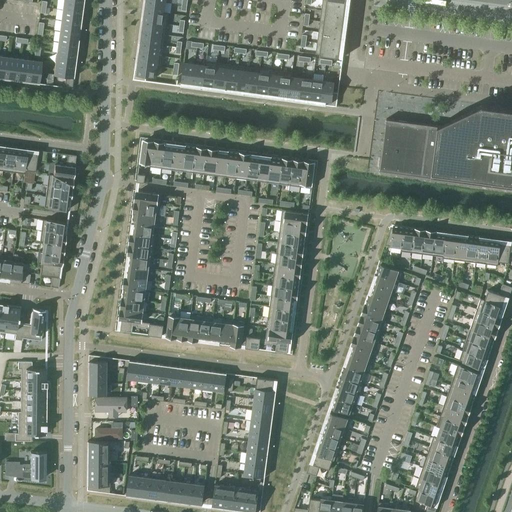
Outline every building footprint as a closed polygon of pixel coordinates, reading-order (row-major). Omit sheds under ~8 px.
[(70,0),(63,0),(62,10),(81,12),(82,2),(70,0)] [(148,0),(145,0),(144,10),(164,13),(166,2),(148,0)] [(326,1),(325,11),(345,14),(346,3),(326,1)] [(62,10),(60,20),(79,23),(81,12),(62,10)] [(144,10),(143,21),(163,24),(164,13),(144,10)] [(325,11),(324,22),(343,25),(345,14),(325,11)] [(60,20),(59,31),(79,34),(80,28),(79,27),(79,23),(60,20)] [(143,21),(142,32),(161,34),(163,24),(143,21)] [(324,22),(322,33),(342,35),(343,25),(324,22)] [(59,31),(58,42),(76,44),(77,40),(78,40),(79,34),(59,31)] [(142,32),(140,42),(160,45),(161,34),(142,32)] [(322,33),(321,43),(341,46),(342,35),(322,33)] [(57,45),(56,53),(75,55),(76,44),(58,42),(57,45)] [(140,42),(139,53),(159,56),(160,45),(140,42)] [(341,46),(321,43),(319,55),(339,57),(341,46)] [(56,53),(55,63),(74,66),(75,55),(56,53)] [(139,53),(137,64),(157,66),(159,56),(139,53)] [(0,77),(5,78),(6,76),(8,57),(0,55),(0,77)] [(5,78),(16,80),(16,77),(19,58),(8,57),(6,76),(5,78)] [(16,80),(27,81),(27,79),(30,60),(19,58),(16,77),(16,80)] [(27,79),(27,81),(38,83),(38,84),(38,83),(41,61),(33,60),(30,60),(27,79)] [(74,66),(55,63),(53,75),(65,77),(64,87),(72,88),(73,77),(72,77),(74,66)] [(181,82),(192,84),(195,64),(184,63),(181,82)] [(157,66),(137,64),(137,68),(135,68),(133,80),(146,81),(146,76),(156,78),(157,66)] [(192,84),(203,85),(205,65),(195,64),(192,84)] [(203,85),(214,87),(216,67),(205,65),(203,85)] [(214,87),(224,88),(227,68),(216,67),(214,87)] [(224,88),(235,90),(238,70),(227,68),(224,88)] [(235,90),(246,91),(248,71),(238,70),(235,90)] [(246,91),(256,92),(259,73),(248,71),(246,91)] [(256,92),(267,94),(270,74),(259,73),(256,92)] [(267,94),(278,95),(280,75),(270,74),(267,94)] [(278,95),(289,97),(291,77),(280,75),(278,95)] [(289,97),(299,98),(302,78),(291,77),(289,97)] [(299,98),(310,99),(313,80),(302,78),(299,98)] [(310,99),(321,101),(323,81),(313,80),(310,99)] [(323,81),(321,101),(325,102),(325,105),(336,107),(338,93),(333,92),(334,83),(323,81)] [(379,170),(464,182),(511,188),(511,108),(482,105),(464,113),(438,126),(386,119),(379,170)] [(140,162),(150,163),(151,163),(153,143),(142,142),(140,162),(140,163),(140,162)] [(150,167),(161,168),(164,145),(153,143),(151,163),(150,163),(150,167)] [(161,168),(172,170),(175,146),(164,145),(161,168)] [(172,170),(182,171),(186,148),(186,146),(185,146),(185,148),(175,146),(172,170)] [(182,171),(193,173),(196,149),(197,147),(186,146),(186,148),(182,171)] [(193,173),(204,174),(207,151),(197,149),(197,147),(196,149),(193,173)] [(2,171),(12,172),(15,150),(5,149),(2,171)] [(15,150),(12,172),(23,174),(24,169),(26,152),(15,150)] [(37,153),(26,152),(24,169),(28,170),(34,171),(35,171),(36,161),(45,162),(46,152),(38,150),(37,150),(37,153)] [(204,174),(215,175),(218,152),(207,151),(204,174)] [(215,175),(225,177),(228,153),(229,151),(228,151),(228,153),(218,152),(215,175)] [(225,177),(236,178),(239,155),(239,153),(229,151),(228,153),(225,177)] [(236,178),(247,180),(250,156),(239,155),(240,153),(239,153),(239,155),(236,178)] [(54,164),(53,175),(52,175),(72,178),(73,167),(74,167),(76,155),(67,154),(67,155),(67,157),(66,165),(55,164),(54,164)] [(253,180),(257,181),(260,158),(250,156),(247,180),(253,180)] [(257,181),(268,182),(271,159),(271,157),(271,159),(260,158),(257,181)] [(279,184),(280,180),(279,180),(282,160),(282,159),(271,157),(271,159),(268,182),(279,184)] [(280,180),(290,182),(293,162),(282,161),(282,159),(282,160),(279,180),(280,180)] [(289,185),(300,187),(303,163),(293,162),(290,182),(289,185)] [(303,163),(300,187),(311,188),(312,188),(312,185),(314,165),(303,163)] [(137,181),(144,182),(145,174),(138,173),(137,181)] [(48,174),(47,185),(70,188),(72,178),(52,175),(53,175),(48,174)] [(47,185),(45,196),(69,199),(70,188),(47,185)] [(138,191),(137,202),(160,205),(162,194),(138,191)] [(69,199),(45,196),(44,206),(44,207),(67,210),(69,199)] [(134,212),(136,212),(155,215),(155,216),(159,216),(160,205),(137,202),(136,212),(134,212)] [(282,210),(281,221),(304,224),(306,213),(282,210)] [(134,212),(132,223),(134,223),(154,226),(155,216),(155,215),(136,212),(134,212)] [(42,220),(41,231),(64,234),(66,223),(42,219),(42,220)] [(281,221),(279,232),(303,235),(305,235),(303,234),(304,224),(281,221)] [(388,236),(390,227),(391,224),(399,225),(400,221),(396,221),(386,226),(384,234),(388,236)] [(134,223),(133,234),(152,236),(153,236),(154,226),(134,223),(132,223),(134,223)] [(385,245),(401,247),(404,229),(404,227),(393,226),(393,228),(390,227),(388,236),(384,245),(385,245)] [(400,251),(411,252),(414,231),(415,229),(404,227),(404,229),(401,247),(400,251)] [(411,252),(422,254),(425,232),(415,231),(415,229),(414,231),(411,252)] [(39,242),(43,242),(63,244),(64,234),(41,231),(39,242)] [(279,232),(278,242),(301,245),(303,246),(305,235),(303,235),(279,232)] [(422,254),(433,255),(436,234),(425,232),(422,254)] [(133,234),(131,245),(155,248),(156,237),(153,236),(152,236),(133,234)] [(433,255),(443,257),(444,257),(446,235),(436,234),(433,255)] [(443,258),(454,260),(457,236),(446,235),(444,257),(443,257),(443,258)] [(464,261),(465,261),(468,238),(468,236),(467,238),(464,237),(457,236),(454,260),(464,261)] [(465,261),(476,263),(479,239),(479,237),(468,236),(468,238),(465,261)] [(476,263),(486,264),(489,241),(479,239),(479,237),(479,239),(476,263)] [(511,243),(500,242),(497,261),(498,261),(509,263),(510,251),(511,250),(511,240),(511,241),(511,243)] [(489,241),(486,264),(497,265),(498,261),(497,261),(500,242),(489,241)] [(43,242),(41,252),(61,255),(63,244),(43,242)] [(278,242),(276,253),(300,256),(301,246),(303,246),(301,245),(278,242)] [(131,245),(130,255),(153,258),(155,248),(131,245)] [(41,263),(60,266),(61,260),(61,257),(61,255),(41,252),(38,252),(37,263),(40,264),(41,264),(41,263)] [(276,253),(275,264),(298,267),(300,256),(276,253)] [(0,263),(0,277),(9,279),(11,261),(12,261),(12,257),(1,255),(0,263)] [(130,255),(128,266),(148,269),(152,270),(153,258),(130,255)] [(11,261),(9,279),(19,280),(19,283),(28,284),(30,274),(21,273),(22,263),(16,262),(12,261),(11,261)] [(41,263),(41,264),(39,274),(41,275),(51,276),(50,287),(58,288),(60,277),(58,276),(60,266),(41,263)] [(379,263),(375,274),(377,275),(395,281),(398,270),(381,264),(379,263)] [(275,264),(274,274),(297,277),(299,278),(299,277),(297,277),(298,267),(275,264)] [(128,266),(127,277),(147,279),(148,269),(128,266)] [(274,274),(272,285),(296,288),(298,288),(299,278),(297,277),(274,274)] [(377,275),(374,285),(391,291),(391,290),(395,281),(377,275),(375,274),(377,275)] [(124,287),(126,287),(145,290),(147,279),(127,277),(126,287),(124,287)] [(393,289),(404,292),(406,283),(396,280),(393,289)] [(488,290),(484,300),(503,307),(506,296),(509,297),(511,288),(511,286),(503,284),(499,294),(488,290)] [(272,285),(271,296),(294,299),(295,289),(297,289),(298,288),(296,288),(272,285)] [(368,294),(370,295),(388,301),(388,302),(391,303),(395,292),(391,290),(391,291),(374,285),(370,295),(368,294)] [(124,287),(122,298),(124,298),(144,301),(147,302),(149,290),(145,290),(126,287),(124,287)] [(368,294),(365,305),(367,305),(384,311),(388,302),(388,301),(370,295),(368,294)] [(271,296),(269,306),(293,310),(294,299),(271,296)] [(124,298),(123,309),(143,311),(144,301),(124,298),(122,298),(124,298)] [(480,298),(477,309),(499,317),(503,307),(484,300),(480,298)] [(225,300),(225,305),(224,310),(231,311),(232,305),(232,301),(225,300)] [(367,306),(363,316),(384,323),(388,312),(384,311),(367,305),(365,305),(367,306)] [(7,306),(4,328),(15,329),(14,337),(22,338),(23,324),(17,323),(19,308),(7,306)] [(269,306),(268,317),(291,320),(293,310),(269,306)] [(30,325),(23,324),(22,338),(29,339),(30,332),(41,334),(43,320),(46,321),(47,311),(32,309),(30,325)] [(121,319),(121,320),(141,322),(143,311),(123,309),(121,319)] [(477,309),(473,319),(495,327),(499,317),(477,309)] [(166,334),(177,335),(180,313),(169,312),(166,334)] [(177,335),(188,337),(191,315),(190,315),(190,318),(180,317),(180,313),(177,335)] [(188,337),(198,338),(201,316),(191,315),(188,337)] [(198,338),(209,339),(212,318),(201,316),(198,338)] [(363,316),(360,326),(381,333),(384,323),(363,316)] [(268,317),(266,328),(290,331),(291,320),(268,317)] [(219,343),(220,343),(220,341),(223,319),(222,319),(222,323),(212,321),(212,318),(209,339),(220,341),(219,343)] [(220,343),(230,344),(231,342),(233,321),(223,319),(220,341),(220,343)] [(473,319),(470,330),(492,337),(494,338),(494,337),(492,337),(495,327),(473,319)] [(141,322),(121,320),(120,331),(132,332),(133,325),(136,326),(136,327),(146,328),(146,327),(149,327),(148,334),(162,336),(162,335),(164,325),(141,322)] [(231,342),(230,344),(231,344),(231,342),(242,344),(245,322),(233,321),(231,342)] [(360,326),(356,336),(377,343),(381,333),(360,326)] [(266,328),(265,338),(265,339),(288,342),(290,331),(266,328)] [(470,330),(466,340),(488,347),(490,348),(494,338),(492,337),(470,330)] [(265,339),(265,338),(246,336),(245,346),(245,347),(258,349),(259,349),(260,342),(263,343),(263,344),(272,345),(273,344),(276,344),(275,351),(287,353),(288,342),(265,339)] [(356,336),(353,346),(373,353),(377,343),(356,336)] [(464,347),(463,350),(464,350),(485,358),(487,358),(490,348),(488,347),(466,340),(464,347)] [(353,346),(349,356),(367,362),(366,363),(370,364),(373,353),(353,346)] [(464,350),(463,350),(459,360),(464,362),(481,368),(485,358),(487,359),(487,358),(485,358),(464,350)] [(344,366),(346,367),(351,368),(363,373),(364,368),(366,363),(367,362),(349,356),(346,366),(344,366)] [(127,378),(138,380),(139,368),(140,363),(130,361),(130,360),(129,360),(128,367),(128,368),(127,378)] [(90,368),(90,372),(107,372),(107,368),(107,361),(98,361),(89,361),(89,362),(90,362),(90,368)] [(25,369),(25,380),(45,380),(45,369),(31,368),(31,362),(18,362),(17,369),(25,369)] [(138,380),(149,381),(150,368),(151,364),(140,363),(139,368),(138,380)] [(149,381),(159,383),(161,368),(162,365),(151,364),(150,368),(149,381)] [(159,383),(170,384),(172,368),(172,367),(162,365),(161,368),(159,383)] [(456,368),(454,375),(464,379),(476,383),(480,372),(469,368),(464,367),(458,365),(456,368)] [(343,368),(340,376),(342,377),(360,383),(363,373),(351,368),(346,367),(344,366),(343,368)] [(170,384),(181,385),(183,368),(172,367),(172,368),(170,384)] [(181,385),(191,387),(194,370),(184,368),(183,368),(181,385)] [(191,387),(202,388),(204,371),(194,370),(191,387)] [(202,388),(213,390),(215,373),(204,371),(202,388)] [(429,371),(427,377),(431,379),(437,381),(439,374),(433,372),(429,371)] [(90,372),(89,383),(107,383),(107,372),(90,372)] [(215,373),(213,390),(224,391),(226,373),(226,374),(215,373)] [(454,375),(450,385),(464,390),(473,393),(475,394),(475,393),(473,393),(476,383),(464,379),(454,375)] [(340,376),(337,386),(339,387),(356,393),(360,383),(342,377),(340,376)] [(257,377),(255,388),(273,391),(275,391),(275,390),(273,390),(274,380),(277,380),(257,377)] [(431,379),(427,377),(425,384),(429,385),(434,387),(437,381),(431,379)] [(45,380),(25,380),(25,390),(45,391),(45,380)] [(107,383),(89,383),(89,394),(88,394),(107,394),(107,383)] [(450,385),(447,396),(464,401),(469,403),(471,404),(475,394),(473,393),(464,390),(450,385)] [(338,387),(335,397),(356,404),(360,394),(356,393),(339,387),(337,386),(337,387),(338,387)] [(255,388),(254,399),(271,401),(273,402),(275,391),(273,391),(255,388)] [(45,401),(45,391),(25,390),(25,401),(45,401)] [(447,396),(443,406),(464,413),(466,413),(469,404),(471,404),(469,403),(464,401),(447,396)] [(126,397),(96,397),(96,411),(126,411),(126,397)] [(356,404),(335,397),(331,408),(352,415),(356,404)] [(254,399),(252,410),(270,412),(272,412),(273,402),(271,401),(254,399)] [(25,401),(25,412),(45,412),(45,401),(25,401)] [(443,406),(440,416),(462,424),(464,419),(466,413),(464,413),(443,406)] [(252,410),(251,420),(269,423),(271,423),(272,412),(270,412),(252,410)] [(25,412),(25,423),(44,423),(45,412),(25,412)] [(330,412),(326,422),(344,428),(347,418),(348,418),(330,412)] [(436,427),(440,428),(440,427),(459,434),(462,424),(440,416),(436,427)] [(251,420),(249,431),(267,433),(269,434),(271,423),(269,423),(251,420)] [(326,422),(323,433),(340,439),(344,440),(347,429),(344,428),(326,422)] [(44,423),(25,423),(24,433),(17,433),(17,441),(30,441),(30,434),(44,434),(44,423)] [(110,423),(110,428),(96,428),(96,438),(122,438),(122,428),(122,423),(118,423),(110,423)] [(440,428),(436,437),(436,438),(455,444),(459,434),(440,427),(440,428)] [(249,431),(248,442),(266,444),(268,444),(269,434),(267,433),(249,431)] [(323,433),(319,443),(337,449),(337,448),(340,439),(323,433)] [(433,436),(429,447),(452,454),(454,455),(452,454),(455,444),(436,438),(436,437),(433,436)] [(89,452),(89,463),(91,463),(110,463),(110,452),(110,441),(91,441),(88,441),(89,442),(89,452)] [(248,442),(247,452),(264,455),(266,455),(268,444),(266,444),(248,442)] [(319,443),(316,453),(332,459),(336,461),(340,450),(337,448),(337,449),(319,443)] [(429,447),(426,457),(448,464),(450,465),(454,455),(452,454),(429,447)] [(30,471),(22,471),(22,477),(30,478),(44,478),(44,452),(30,452),(30,471)] [(247,452),(245,463),(263,465),(265,466),(266,455),(264,455),(247,452)] [(332,459),(316,453),(312,463),(310,462),(306,473),(315,476),(316,476),(319,466),(329,469),(332,459)] [(426,457),(422,467),(445,475),(446,475),(450,465),(448,464),(426,457)] [(91,463),(89,463),(88,474),(88,484),(87,484),(87,485),(110,485),(110,474),(110,463),(91,463)] [(263,465),(245,463),(244,474),(264,477),(265,476),(263,476),(265,466),(263,465)] [(422,467),(419,477),(441,485),(444,475),(446,476),(446,475),(445,475),(422,467)] [(127,494),(137,496),(138,494),(140,476),(129,475),(126,495),(127,496),(127,494)] [(137,496),(148,497),(148,495),(151,478),(140,476),(138,494),(137,496)] [(415,488),(419,489),(438,495),(441,485),(419,477),(415,488)] [(148,497),(159,499),(159,497),(161,479),(151,478),(148,495),(148,497)] [(159,499),(169,500),(170,498),(172,481),(161,479),(159,497),(159,499)] [(169,500),(180,502),(180,500),(183,482),(172,481),(170,498),(169,500)] [(180,502),(191,503),(191,501),(193,483),(183,482),(180,500),(180,502)] [(258,490),(255,511),(259,511),(264,482),(259,482),(258,490)] [(191,501),(191,503),(202,504),(202,502),(205,485),(193,483),(191,501)] [(223,507),(234,509),(234,507),(237,487),(226,486),(215,484),(212,504),(212,506),(223,507)] [(110,485),(87,485),(87,490),(110,493),(110,485)] [(234,507),(234,509),(244,510),(255,511),(254,511),(255,511),(258,490),(247,489),(237,487),(234,507)] [(419,489),(416,500),(427,503),(424,511),(427,511),(434,511),(437,506),(434,505),(438,495),(419,489)] [(319,511),(321,499),(320,499),(310,497),(308,509),(294,508),(294,507),(292,511),(319,511)] [(340,511),(351,511),(353,499),(342,497),(342,501),(340,511)] [(319,511),(329,511),(332,500),(320,498),(320,499),(321,499),(319,511)] [(353,499),(351,511),(363,511),(365,500),(364,500),(353,499)] [(329,511),(340,511),(342,501),(332,500),(329,511)] [(376,511),(388,511),(389,507),(390,504),(379,502),(378,502),(376,511)]
